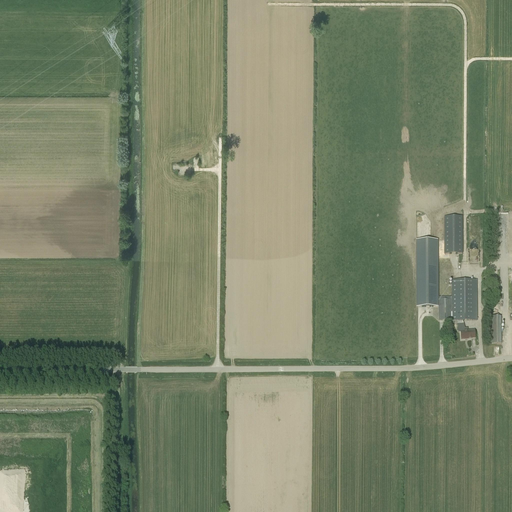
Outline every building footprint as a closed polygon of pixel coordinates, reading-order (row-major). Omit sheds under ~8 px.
[(444,217),(444,254),(462,254),(462,217),(444,217)] [(415,241),(416,307),(438,307),(438,301),(438,240),(415,241)] [(477,280),(451,280),(451,321),(477,321),(477,280)] [(450,301),(438,301),(438,307),(438,321),(450,321),(450,301)] [(501,317),(488,318),(489,345),(501,345),(501,317)] [(463,324),(458,325),(458,332),(460,332),(461,340),(467,339),(467,340),(475,339),(474,331),(468,331),(467,328),(465,329),(463,324)]
